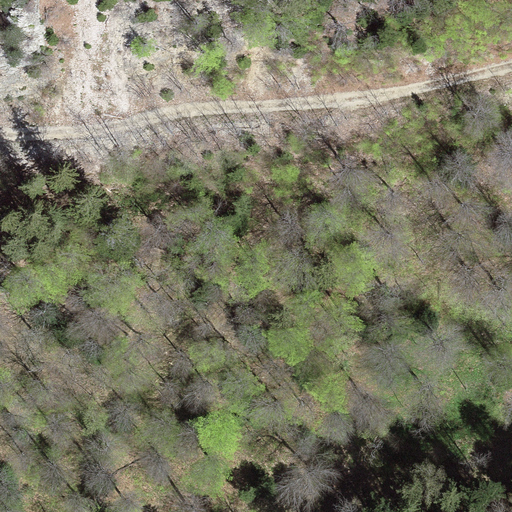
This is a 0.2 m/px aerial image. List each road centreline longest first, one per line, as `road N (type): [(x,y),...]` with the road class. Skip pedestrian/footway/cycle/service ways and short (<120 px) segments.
road 1 (track): [(0,137),(382,98),(511,68)]
road 2 (track): [(316,511),(511,458)]
